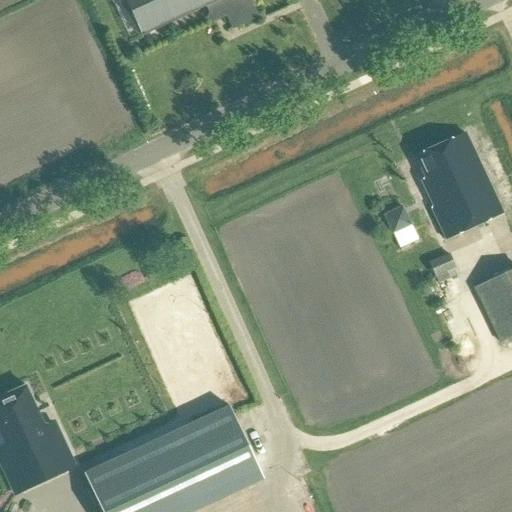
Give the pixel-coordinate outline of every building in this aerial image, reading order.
[(125,0),(142,37),(211,5),(215,12),(223,8),(233,30),(259,18),(251,0),(125,0)] [(502,214),(465,134),(415,157),(425,179),(421,181),(433,208),(431,209),(446,240),(502,214)] [(393,236),(412,227),(403,207),(384,216),(393,236)] [(425,265),(429,276),(453,266),(448,254),(425,265)] [(511,268),(472,288),(498,344),(511,337),(511,268)] [(22,493),(75,468),(60,438),(51,443),(26,386),(0,398),(0,427),(1,427),(16,459),(8,463),(22,493)]
